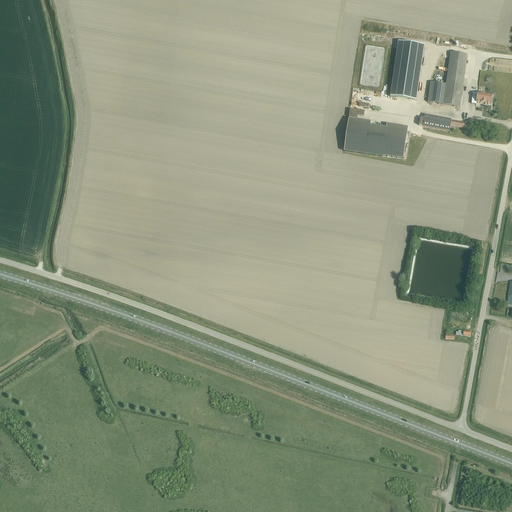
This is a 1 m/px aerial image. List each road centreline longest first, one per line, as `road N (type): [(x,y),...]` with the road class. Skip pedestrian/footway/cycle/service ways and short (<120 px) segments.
road 1 (primary): [(0,274),(511,463)]
road 2 (unclassified): [(0,261),(459,428)]
road 3 (unclassified): [(459,428),(511,151)]
